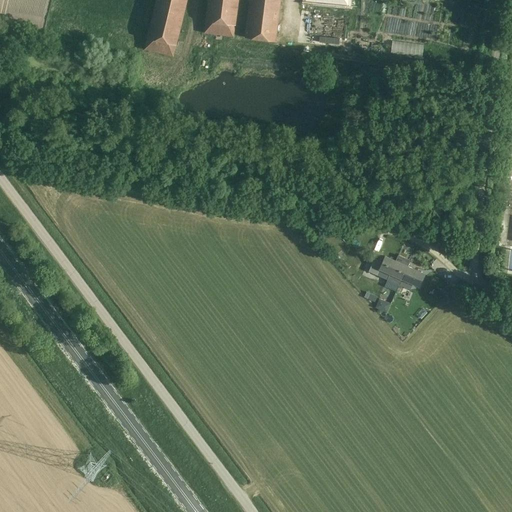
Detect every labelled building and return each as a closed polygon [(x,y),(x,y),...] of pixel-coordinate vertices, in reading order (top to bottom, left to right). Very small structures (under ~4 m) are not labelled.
[(186,0),(155,0),(143,49),(173,56),(182,18),(188,20),(190,10),(184,9),(186,0)] [(237,0),(208,0),(204,33),(233,37),(237,0)] [(280,0),(249,0),(244,38),(274,42),(280,0)] [(348,0),(302,0),(302,9),(313,10),(314,3),(348,6),(348,0)] [(381,221),(366,218),(365,225),(379,228),(381,221)] [(374,259),(369,271),(376,274),(387,279),(396,260),(385,256),(382,262),(374,259)] [(396,260),(387,279),(399,284),(401,278),(407,265),(396,260)] [(407,265),(401,278),(418,286),(424,273),(407,265)] [(366,292),(364,298),(374,302),(377,297),(366,292)] [(388,311),(391,303),(380,299),(377,307),(388,311)]
